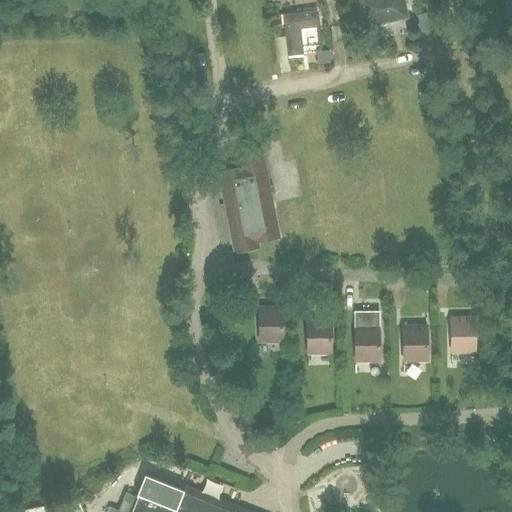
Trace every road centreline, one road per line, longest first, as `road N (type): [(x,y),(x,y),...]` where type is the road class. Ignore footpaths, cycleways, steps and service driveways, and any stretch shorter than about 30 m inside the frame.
road 1 (residential): [(216,0),(237,113),(208,129),(213,216),(243,443)]
road 2 (residential): [(511,412),(318,429),(299,439),(272,479),(282,511)]
